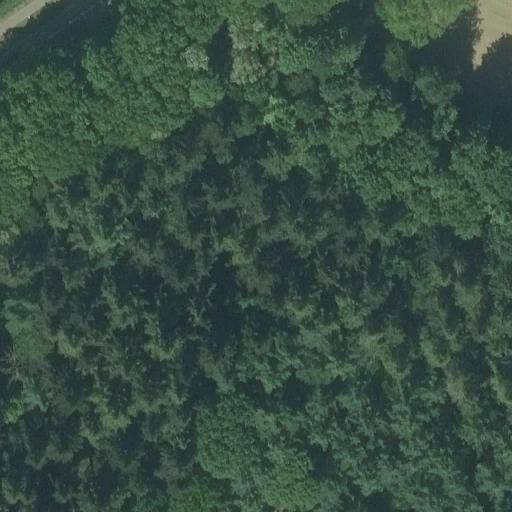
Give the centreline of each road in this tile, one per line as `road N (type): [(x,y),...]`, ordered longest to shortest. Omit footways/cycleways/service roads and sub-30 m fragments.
road 1 (unclassified): [(0,136),(193,0)]
road 2 (secondary): [(0,72),(101,0)]
